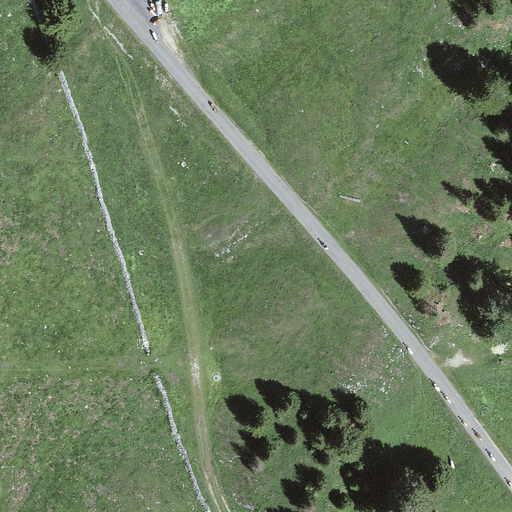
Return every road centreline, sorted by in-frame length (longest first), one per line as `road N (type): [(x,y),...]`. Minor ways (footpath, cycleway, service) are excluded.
road 1 (unclassified): [(117,0),(366,286),(511,479)]
road 2 (track): [(225,511),(202,426),(179,252),(127,77),(88,0)]
